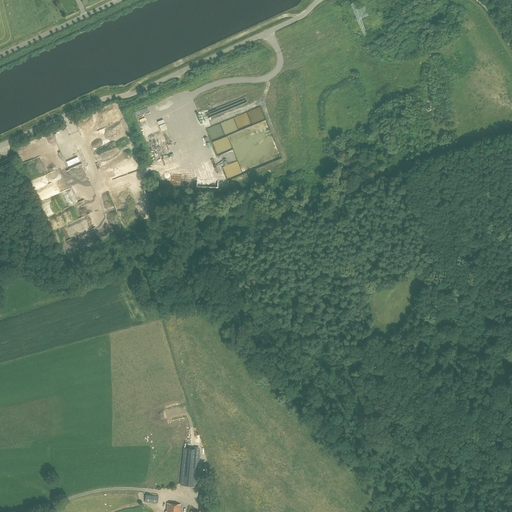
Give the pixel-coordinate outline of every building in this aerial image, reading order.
[(80,161),(76,153),(65,158),(68,166),(80,161)] [(196,486),(200,450),(184,448),(180,485),(196,486)] [(207,503),(209,483),(201,482),(199,502),(207,503)] [(158,503),(158,496),(146,495),(145,502),(158,503)] [(179,511),(180,505),(167,503),(166,511),(165,511),(179,511)]
